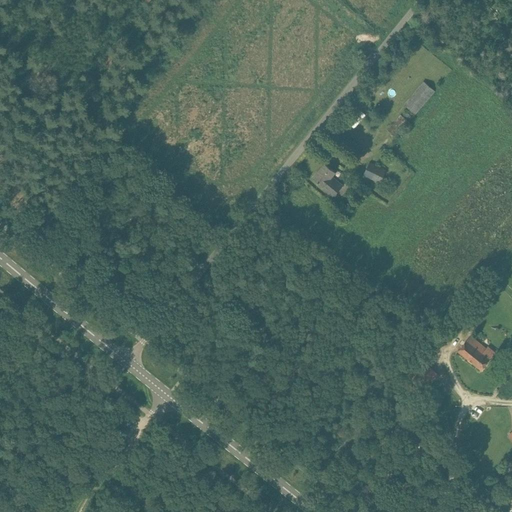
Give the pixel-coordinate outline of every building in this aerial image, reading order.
[(435,91),(432,88),(424,82),(405,104),(415,113),(435,91)] [(354,127),(366,116),(361,111),(349,122),(354,127)] [(406,113),(403,117),(401,115),(388,130),(396,137),(412,117),(406,113)] [(386,170),(378,166),(369,162),(363,175),(380,183),(386,170)] [(335,172),(333,170),(325,163),(313,177),(323,186),(322,187),(333,197),(343,186),(332,176),(335,172)] [(470,336),(465,343),(458,351),(482,369),(490,359),(495,352),(488,346),(486,349),(470,336)] [(436,374),(429,366),(427,365),(405,385),(413,394),(436,374)] [(511,394),(511,375),(498,391),(508,400),(511,394)]
